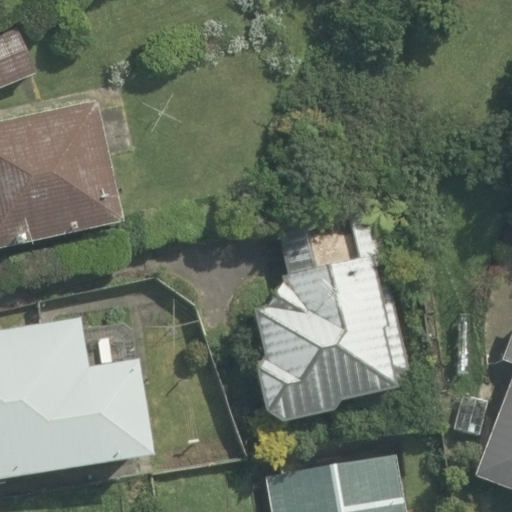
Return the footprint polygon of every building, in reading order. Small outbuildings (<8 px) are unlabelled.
[(0,86),(34,73),(16,28),(0,33),(0,86)] [(0,247),(106,223),(77,97),(0,114),(0,247)] [(408,385),(358,208),(270,232),(286,288),(232,303),(265,424),(408,385)] [(0,469),(144,447),(130,358),(77,366),(68,313),(0,323),(0,469)] [(511,338),(462,472),(511,490),(511,338)] [(401,511),(393,451),(267,468),(272,511),(401,511)]
